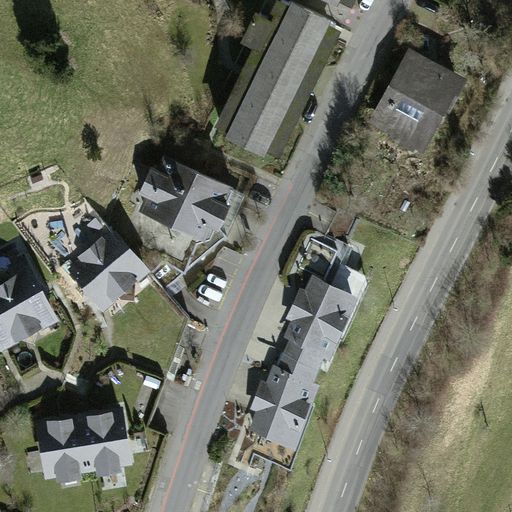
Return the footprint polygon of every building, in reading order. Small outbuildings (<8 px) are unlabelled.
[(223,150),(285,178),(351,37),(289,9),(277,36),(259,27),(245,56),(263,64),(223,150)] [(474,91),(415,59),(375,133),(433,165),(474,91)] [(244,202),(164,166),(138,222),(218,259),(244,202)] [(125,238),(73,277),(106,320),(157,281),(125,238)] [(28,267),(0,281),(0,352),(5,363),(63,333),(28,267)] [(351,307),(300,287),(239,440),(290,460),(351,307)] [(136,419),(46,429),(53,492),(143,483),(136,419)]
